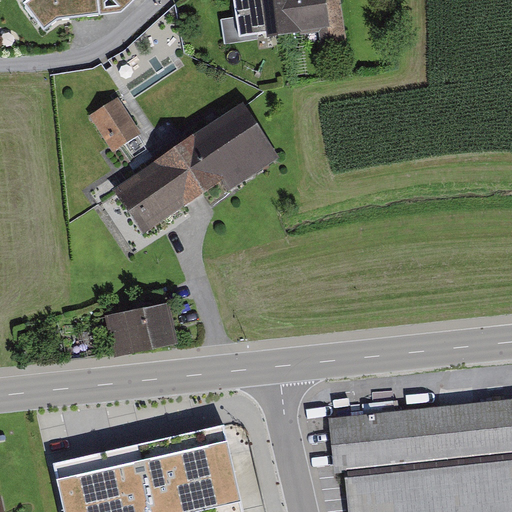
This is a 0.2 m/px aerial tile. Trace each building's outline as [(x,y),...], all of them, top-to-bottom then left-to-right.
[(28,0),(30,4),(50,30),(64,19),(128,12),(140,0),(28,0)] [(329,0),(248,0),(250,34),(331,30),(329,0)] [(213,20),(216,43),(239,40),(236,16),(213,20)] [(122,98),(97,116),(121,149),(146,131),(122,98)] [(275,151),(245,108),(122,192),(152,235),(275,151)] [(170,309),(118,316),(122,352),(175,346),(170,309)] [(511,511),(511,399),(337,412),(341,466),(355,465),(358,511),(511,511)] [(223,420),(53,458),(65,511),(232,511),(243,510),(223,420)]
